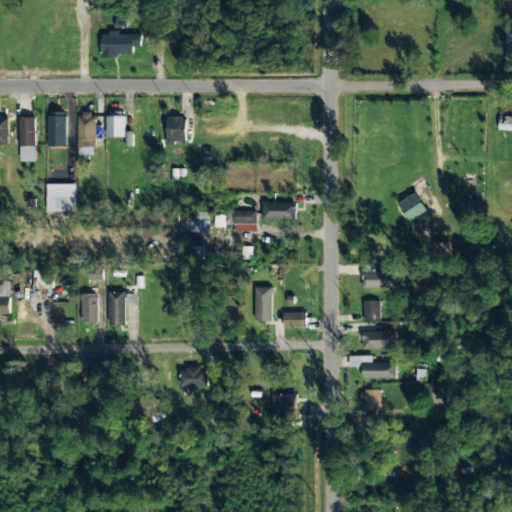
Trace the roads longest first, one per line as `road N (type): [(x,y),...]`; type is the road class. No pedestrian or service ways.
road 1 (residential): [(329,511),(331,90)]
road 2 (residential): [(332,348),(0,351)]
road 3 (residential): [(331,90),(0,90)]
road 4 (residential): [(511,87),(331,90)]
